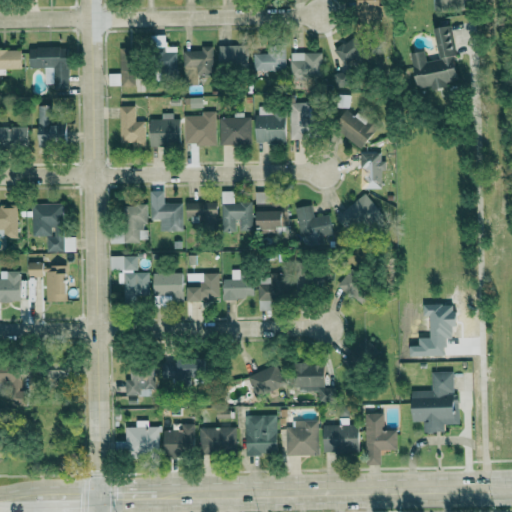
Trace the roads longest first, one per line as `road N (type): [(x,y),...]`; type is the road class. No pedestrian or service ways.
road 1 (residential): [(98,511),(89,0)]
road 2 (residential): [(0,332),(324,326)]
road 3 (residential): [(0,176),(323,170)]
road 4 (secondary): [(172,492),(459,487)]
road 5 (residential): [(90,17),(323,15)]
